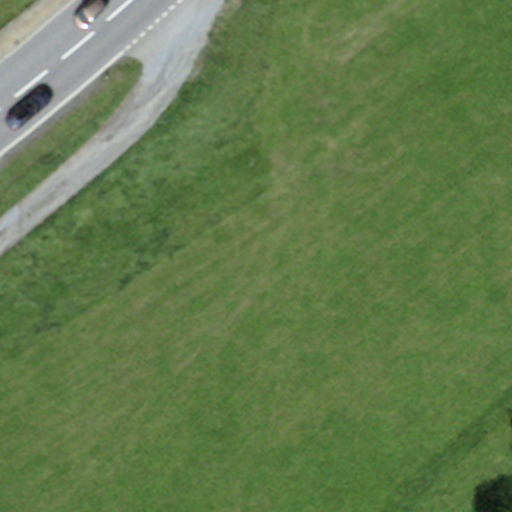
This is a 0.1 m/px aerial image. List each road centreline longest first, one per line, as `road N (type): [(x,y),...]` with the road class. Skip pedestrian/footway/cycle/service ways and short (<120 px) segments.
road 1 (track): [(187,0),(180,63),(126,131),(0,240)]
road 2 (primary): [(134,0),(0,109)]
